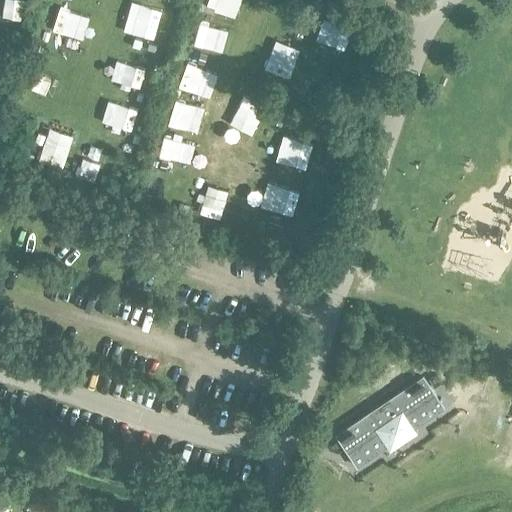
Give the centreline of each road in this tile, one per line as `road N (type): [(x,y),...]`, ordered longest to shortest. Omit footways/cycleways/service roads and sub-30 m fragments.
road 1 (unclassified): [(280,460),(424,30),(450,0)]
road 2 (unclassified): [(0,371),(280,460)]
road 3 (track): [(244,170),(217,154),(214,132),(265,0)]
road 4 (track): [(111,0),(78,120)]
